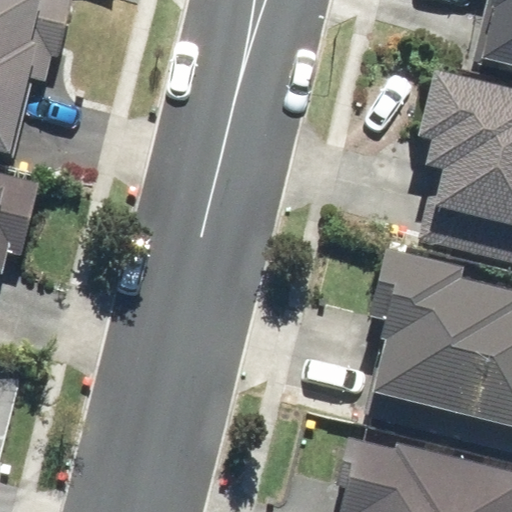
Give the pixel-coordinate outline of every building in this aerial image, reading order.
[(0,0),(0,148),(20,154),(40,80),(52,83),(59,56),(64,58),(79,0),(0,0)] [(511,0),(491,0),(475,69),(511,77),(511,0)] [(511,82),(439,62),(417,140),(434,145),(428,164),(443,168),(422,243),(511,268),(511,82)] [(0,275),(9,278),(17,250),(30,254),(48,185),(0,172),(0,275)] [(394,339),(381,390),(511,422),(511,285),(471,275),(473,266),(395,247),(377,315),(394,319),(389,338),(394,339)] [(402,443),(356,433),(338,511),(511,511),(511,463),(403,440),(402,443)]
